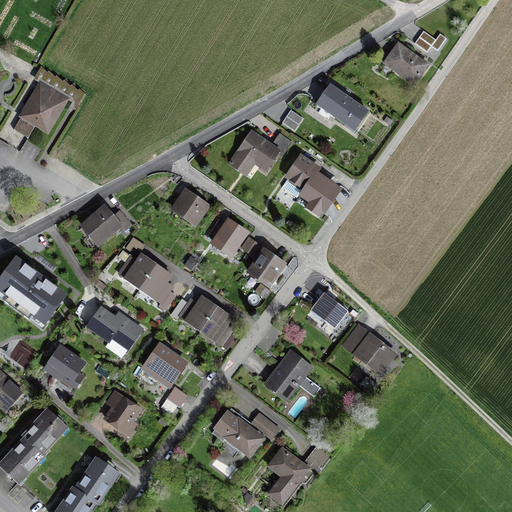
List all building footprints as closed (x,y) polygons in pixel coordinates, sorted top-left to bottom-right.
[(400,41),(384,63),(415,85),(430,63),(400,41)] [(330,82),(315,103),(355,131),(370,110),(330,82)] [(39,84),(13,129),(20,133),(28,138),(36,125),(47,132),(66,100),(39,84)] [(251,129),(229,161),(250,176),(257,166),(266,173),(276,158),(278,159),(291,140),(279,132),(271,143),(251,129)] [(288,177),(304,190),(300,195),(310,202),(307,207),(317,215),(336,190),(321,179),(315,175),(319,169),(308,161),(301,156),(286,176),(288,177)] [(312,156),(308,161),(319,169),(323,163),(312,156)] [(186,189),(172,209),(195,226),(210,206),(186,189)] [(106,208),(84,226),(98,243),(119,226),(123,231),(131,225),(120,211),(113,217),(106,208)] [(216,240),(214,243),(231,255),(246,232),(229,221),(224,228),(218,224),(210,236),(216,240)] [(249,239),(242,248),(253,256),(260,247),(257,245),(252,241),(249,239)] [(264,250),(248,272),(269,286),(284,264),(264,250)] [(119,274),(139,288),(141,286),(155,297),(154,299),(159,303),(170,290),(164,285),(171,275),(164,270),(156,265),(150,260),(141,253),(133,265),(128,262),(119,274)] [(65,296),(17,260),(0,281),(0,293),(42,325),(65,296)] [(325,294),(312,313),(337,329),(350,311),(325,294)] [(180,316),(187,321),(188,320),(216,339),(215,340),(222,345),(231,333),(225,329),(232,318),(225,313),(217,307),(209,302),(201,297),(194,307),(188,304),(180,316)] [(101,306),(86,325),(108,342),(111,338),(127,350),(143,330),(119,311),(115,317),(101,306)] [(361,324),(343,347),(382,377),(400,353),(361,324)] [(159,344),(142,368),(169,388),(187,364),(159,344)] [(58,346),(42,372),(69,389),(85,363),(58,346)] [(270,390),(287,403),(299,386),(314,397),(321,388),(308,377),(315,368),(296,354),(270,390)] [(0,375),(0,410),(4,413),(21,393),(0,375)] [(174,388),(166,400),(179,408),(187,396),(174,388)] [(121,396),(105,423),(125,435),(142,408),(121,396)] [(231,408),(212,434),(222,441),(226,437),(250,455),(263,437),(246,425),(249,421),(231,408)] [(22,435),(25,438),(43,454),(67,429),(46,410),(22,435)] [(252,423),(272,438),(280,428),(260,413),(252,423)] [(45,457),(43,454),(25,438),(0,464),(0,469),(17,486),(45,457)] [(280,479),(268,493),(288,510),(331,459),(317,447),(303,464),(283,447),(266,467),(280,479)] [(97,458),(76,488),(95,501),(98,503),(119,474),(97,458)] [(87,511),(95,501),(74,486),(55,511),(87,511)]
